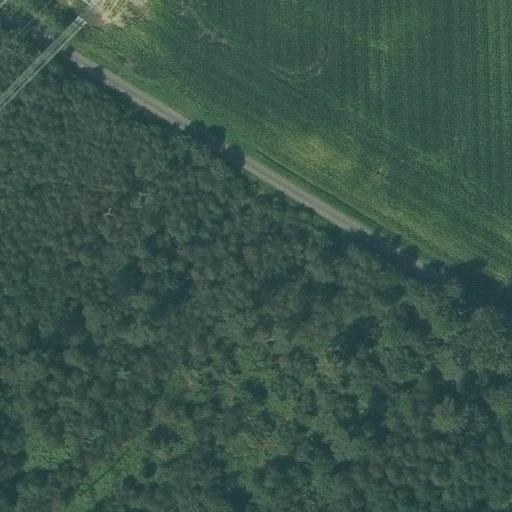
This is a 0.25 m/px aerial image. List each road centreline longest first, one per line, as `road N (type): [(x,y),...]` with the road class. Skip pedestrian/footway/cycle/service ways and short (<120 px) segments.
road 1 (unclassified): [(0,8),(511,318)]
road 2 (track): [(504,312),(471,356),(262,511)]
